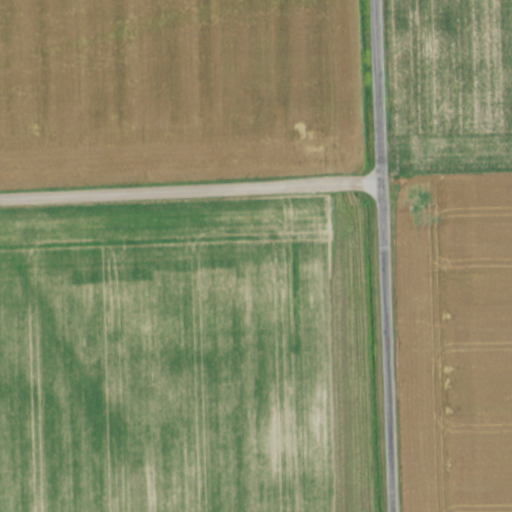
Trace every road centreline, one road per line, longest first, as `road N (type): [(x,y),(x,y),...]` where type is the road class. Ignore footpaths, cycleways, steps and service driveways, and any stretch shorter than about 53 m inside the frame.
road 1 (residential): [(379,0),(395,511)]
road 2 (residential): [(0,194),(385,176)]
